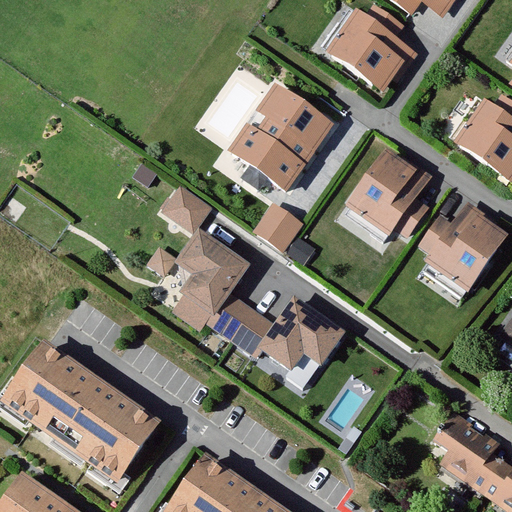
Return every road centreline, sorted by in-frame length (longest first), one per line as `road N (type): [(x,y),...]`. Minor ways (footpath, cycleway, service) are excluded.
road 1 (residential): [(311,511),(58,332)]
road 2 (residential): [(511,213),(334,91)]
